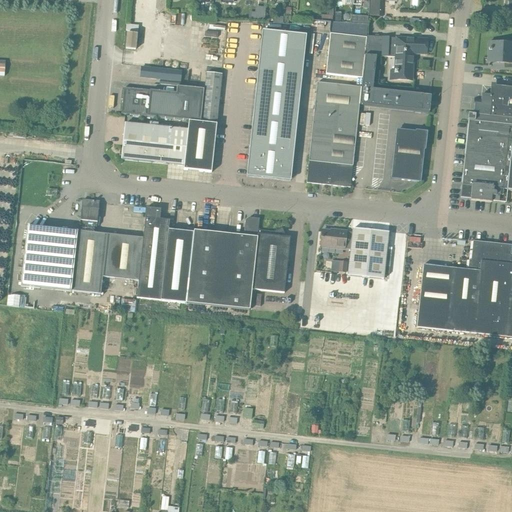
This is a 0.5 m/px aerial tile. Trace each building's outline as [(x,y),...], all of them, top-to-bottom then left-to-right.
[(369,17),(378,17),(379,1),(370,0),(369,17)] [(325,75),(361,79),(365,39),(367,25),(330,22),(329,31),(329,35),(328,46),(325,75)] [(290,182),(306,36),(261,31),(246,177),(290,182)] [(125,45),(125,48),(136,49),(137,35),(126,33),(125,45)] [(426,39),(395,38),(367,37),(366,57),(375,57),(394,58),(394,71),(390,71),(389,80),(411,81),(413,55),(426,55),(426,39)] [(511,44),(488,43),(488,60),(502,60),(502,64),(511,64),(511,44)] [(365,57),(360,105),(428,113),(430,97),(372,90),(372,86),(375,57),(366,57),(365,57)] [(150,68),(149,79),(159,80),(158,84),(178,87),(180,71),(150,68)] [(203,90),(200,122),(216,124),(221,75),(206,73),(204,90),(203,90)] [(306,183),(327,186),(349,188),(360,88),(317,83),(306,183)] [(473,115),(468,115),(468,121),(511,126),(511,88),(492,86),(491,96),(481,95),(480,105),(474,104),(473,115)] [(124,89),(121,114),(200,122),(203,90),(176,87),(175,94),(124,89)] [(460,198),(470,200),(470,201),(491,203),(491,202),(505,203),(506,191),(511,191),(511,126),(468,121),(461,186),(460,198)] [(177,166),(183,167),(183,170),(211,173),(216,125),(188,122),(187,130),(124,124),(120,161),(167,166),(177,166)] [(390,180),(420,183),(423,150),(425,150),(427,132),(415,131),(415,132),(396,130),(390,180)] [(80,233),(94,234),(94,228),(96,228),(99,203),(81,201),(79,226),(80,226),(80,233)] [(138,282),(136,299),(186,304),(194,233),(194,232),(193,233),(168,230),(169,222),(159,220),(160,210),(146,208),(143,239),(142,239),(137,282),(138,282)] [(194,233),(186,304),(249,311),(249,308),(251,290),(257,231),(258,231),(259,220),(248,218),(245,222),(243,237),(194,232),(194,233)] [(26,235),(20,287),(70,292),(77,232),(26,227),(26,235)] [(257,231),(251,290),(261,291),(284,294),(290,239),(281,238),(282,235),(284,235),(281,229),(273,233),(258,231),(257,231)] [(349,250),(347,276),(383,280),(388,233),(351,229),(351,233),(346,232),(330,230),(330,231),(321,230),(319,248),(344,250),(349,250)] [(77,232),(70,292),(82,293),(82,299),(94,300),(94,295),(100,295),(102,278),(137,282),(142,239),(138,239),(94,234),(80,233),(77,232)] [(422,265),(419,297),(415,328),(511,338),(511,255),(510,255),(511,246),(472,242),(470,261),(468,260),(467,270),(422,265)] [(339,262),(338,273),(345,274),(346,263),(339,262)] [(270,337),(269,347),(276,348),(277,337),(270,337)] [(244,408),(243,418),(251,419),(252,409),(244,408)]
